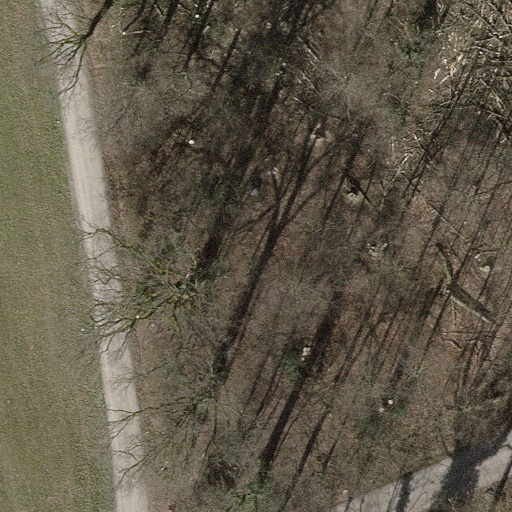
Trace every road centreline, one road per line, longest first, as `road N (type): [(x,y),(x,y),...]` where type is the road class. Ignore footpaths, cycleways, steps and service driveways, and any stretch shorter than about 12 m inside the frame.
road 1 (track): [(135,511),(102,257),(52,0)]
road 2 (unclassified): [(511,447),(365,511)]
